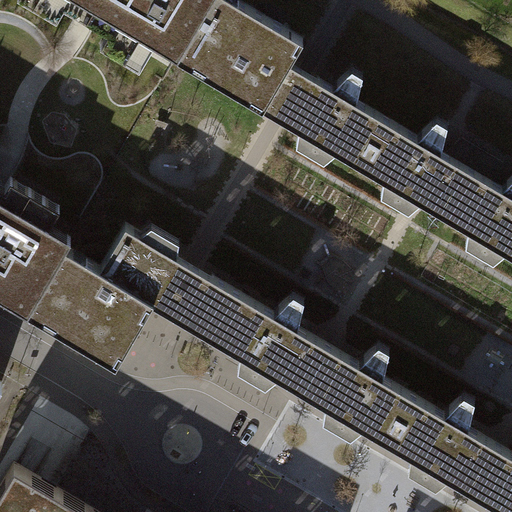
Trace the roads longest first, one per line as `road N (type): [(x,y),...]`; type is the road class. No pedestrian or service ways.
road 1 (residential): [(150,418),(192,405),(231,429),(198,487),(158,462)]
road 2 (residential): [(0,331),(150,418)]
